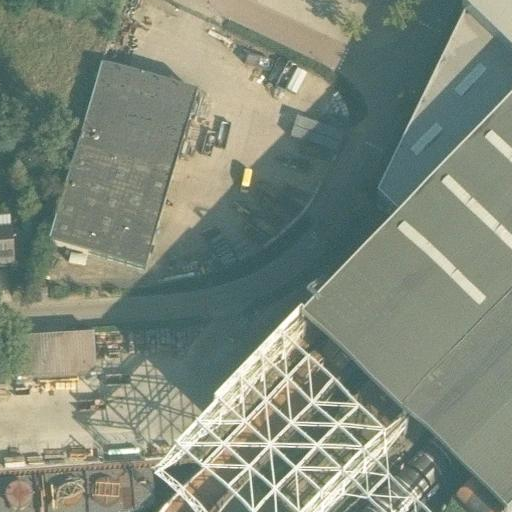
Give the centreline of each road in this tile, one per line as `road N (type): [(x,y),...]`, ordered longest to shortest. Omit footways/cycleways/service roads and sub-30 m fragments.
road 1 (residential): [(0,320),(215,305),(281,277),(322,241),(400,91)]
road 2 (residential): [(400,91),(215,0)]
